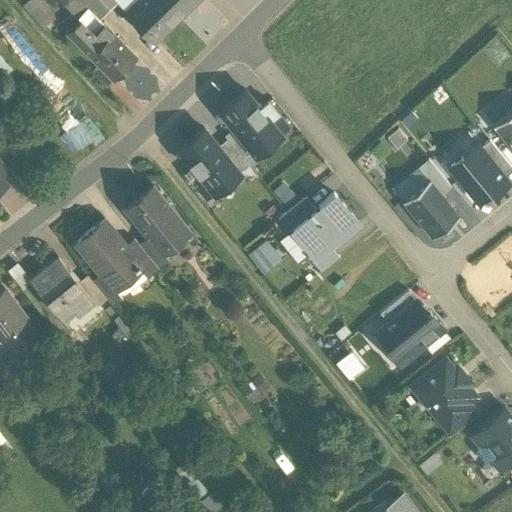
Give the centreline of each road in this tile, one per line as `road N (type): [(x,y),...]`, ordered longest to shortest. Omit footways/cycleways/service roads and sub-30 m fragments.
road 1 (track): [(135,152),(439,511)]
road 2 (residential): [(240,49),(434,281)]
road 3 (residential): [(0,257),(138,150)]
road 4 (residential): [(138,150),(21,26)]
road 5 (residential): [(138,150),(240,49)]
